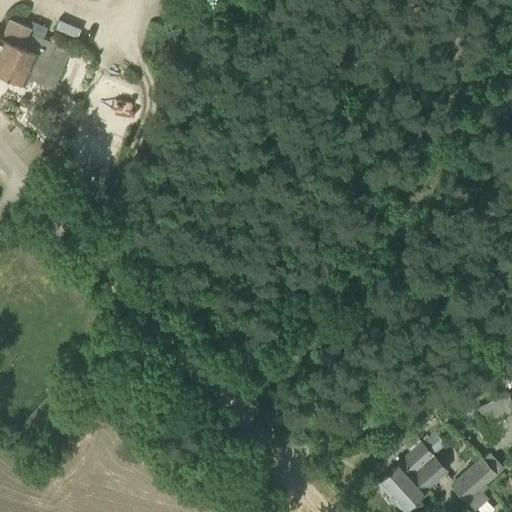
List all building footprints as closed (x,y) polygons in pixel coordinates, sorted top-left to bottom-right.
[(9,18),(0,37),(0,72),(23,83),(26,76),(52,88),(69,49),(27,31),(29,27),(9,18)] [(509,421),(511,419),(511,401),(507,392),(474,407),(489,439),(511,428),(509,421)] [(389,494),(432,455),(431,454),(445,443),(433,429),(420,439),(375,480),(389,494)] [(488,485),(484,481),(502,465),(489,451),(451,484),(474,509),(488,496),(482,490),(488,485)] [(445,470),(432,455),(389,494),(402,509),(425,488),(445,470)]
